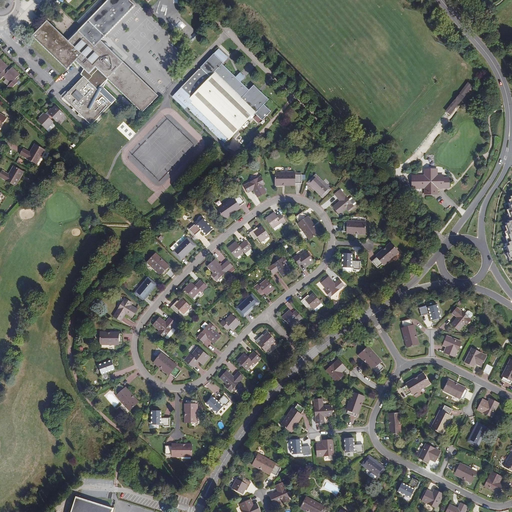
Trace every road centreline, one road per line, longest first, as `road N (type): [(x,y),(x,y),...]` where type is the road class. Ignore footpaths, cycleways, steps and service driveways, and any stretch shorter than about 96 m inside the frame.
road 1 (residential): [(179,387),(144,373),(134,335),(208,250),(278,198),(309,203),(325,216),(330,241)]
road 2 (tertiary): [(305,360),(246,427),(197,511)]
road 3 (tertiary): [(441,0),(497,72),(510,123),(505,156)]
